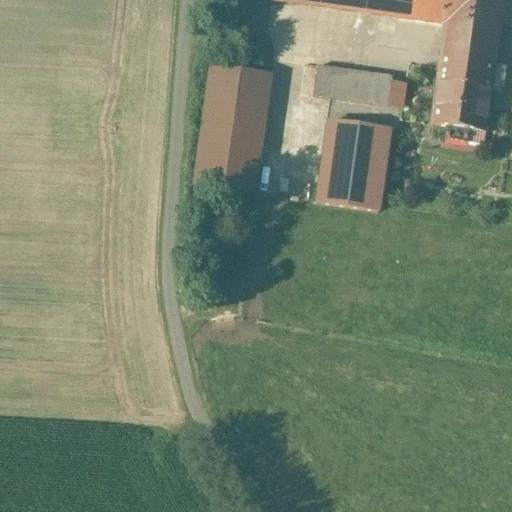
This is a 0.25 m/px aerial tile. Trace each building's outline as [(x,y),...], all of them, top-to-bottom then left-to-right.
[(270,0),(271,1),(445,25),(448,0),(270,0)] [(503,0),(448,0),(445,25),(441,57),(494,64),(503,0)] [(494,64),(441,57),(431,125),(430,125),(430,127),(432,127),(432,126),(447,129),(446,135),(445,138),(449,139),(449,137),(464,139),(463,141),(467,141),(467,138),(468,132),(483,134),(485,134),(485,132),(494,66),(494,64)] [(392,78),(272,62),(268,91),(388,108),(392,78)] [(267,129),(221,124),(213,189),(259,194),(267,129)] [(389,132),(328,124),(316,205),(377,213),(389,132)]
